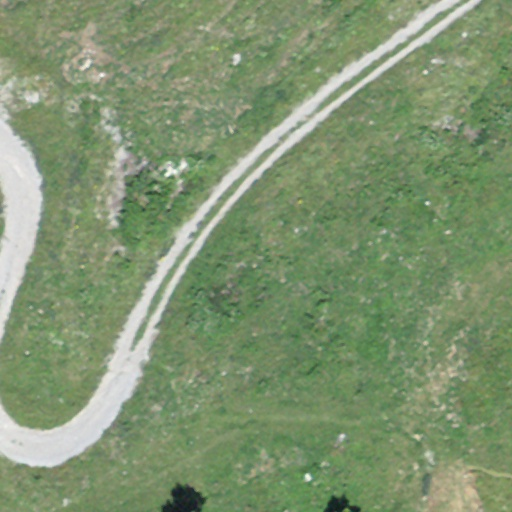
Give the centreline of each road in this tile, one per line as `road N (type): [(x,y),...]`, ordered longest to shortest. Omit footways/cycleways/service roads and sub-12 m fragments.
road 1 (track): [(462,0),(322,101),(220,201),(161,292),(91,439),(70,457),(41,463),(0,445)]
road 2 (track): [(130,511),(231,446),(283,424),(355,414),(427,427)]
road 3 (track): [(427,427),(484,304),(511,275)]
road 4 (track): [(0,300),(25,219),(17,160),(0,140)]
